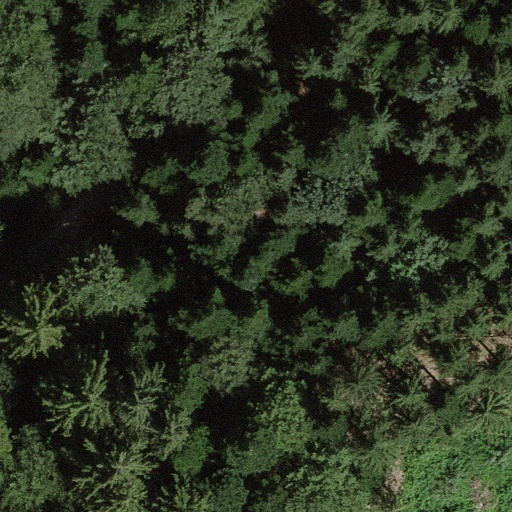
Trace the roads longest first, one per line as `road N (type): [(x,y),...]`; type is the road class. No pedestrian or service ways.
road 1 (track): [(13,309),(290,0)]
road 2 (track): [(158,511),(13,309)]
